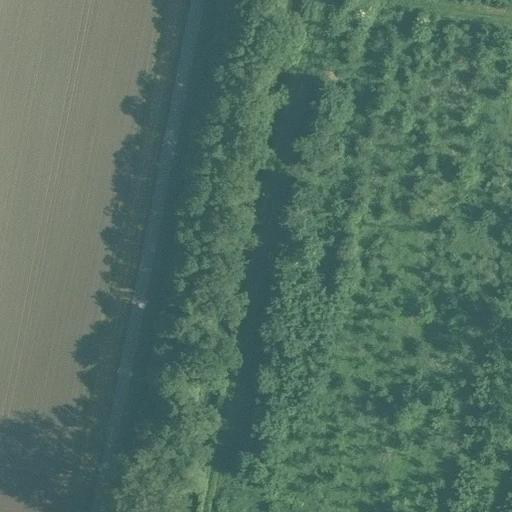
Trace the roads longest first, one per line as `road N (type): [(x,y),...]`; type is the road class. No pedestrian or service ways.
road 1 (track): [(205,511),(220,472),(312,0)]
road 2 (unclassified): [(95,511),(198,0)]
